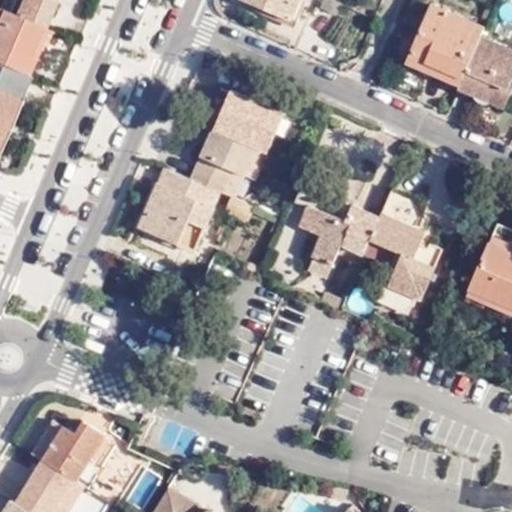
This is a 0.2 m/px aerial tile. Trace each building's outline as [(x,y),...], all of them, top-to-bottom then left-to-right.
[(11,0),(0,0),(0,6),(7,10),(11,0)] [(11,0),(7,10),(40,24),(51,0),(11,0)] [(306,0),(248,0),(296,21),(306,0)] [(340,16),(346,3),(338,0),(329,0),(325,8),(340,16)] [(483,37),(487,26),(434,3),(412,53),(465,77),(483,37)] [(27,54),(40,24),(7,10),(0,6),(0,62),(25,72),(33,57),(27,54)] [(51,29),(40,24),(27,54),(33,57),(37,58),(51,29)] [(463,84),(461,88),(473,94),(473,98),(476,101),(479,103),(485,105),(492,102),(507,109),(511,97),(511,89),(509,89),(511,81),(511,49),(483,37),(465,77),(463,84)] [(0,139),(29,74),(25,72),(0,62),(0,139)] [(259,146),(267,150),(286,109),(232,86),(214,126),(259,146)] [(259,146),(214,126),(191,177),(220,189),(224,192),(235,170),(246,175),(259,146)] [(170,168),(163,165),(157,179),(164,183),(170,168)] [(164,183),(157,179),(139,226),(194,250),(220,189),(191,177),(170,168),(164,183)] [(418,204),(391,191),(381,215),(370,241),(403,255),(415,261),(409,274),(397,268),(382,298),(406,311),(414,296),(421,299),(444,249),(423,239),(425,234),(419,232),(424,221),(418,204)] [(247,221),(255,205),(232,195),(225,210),(247,221)] [(370,241),(381,215),(353,203),(349,211),(343,210),(340,216),(308,202),(298,223),(321,234),(306,267),(326,275),(340,242),(364,253),(370,241)] [(511,225),(498,220),(491,238),(511,247),(511,225)] [(511,247),(491,238),(472,283),(511,301),(511,247)] [(403,255),(397,268),(409,274),(415,261),(403,255)] [(243,266),(255,272),(259,264),(246,259),(243,266)] [(511,301),(472,283),(467,293),(484,302),(486,297),(511,309),(511,301)] [(324,300),(336,305),(340,296),(329,290),(324,300)] [(424,342),(435,348),(440,339),(429,333),(424,342)] [(53,416),(30,448),(75,478),(105,433),(84,420),(75,432),(53,416)] [(105,464),(102,494),(155,499),(159,462),(119,458),(118,465),(105,464)] [(205,509),(166,485),(148,511),(212,511),(210,507),(205,509)] [(99,511),(105,500),(92,494),(84,511),(99,511)] [(36,511),(11,495),(0,510),(0,511),(36,511)] [(351,502),(348,505),(356,511),(358,511),(361,509),(351,502)]
